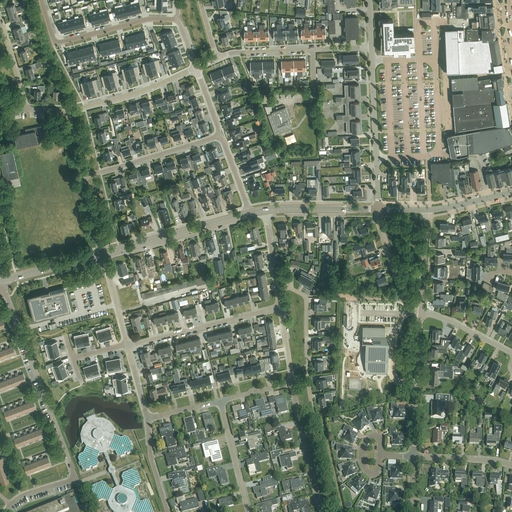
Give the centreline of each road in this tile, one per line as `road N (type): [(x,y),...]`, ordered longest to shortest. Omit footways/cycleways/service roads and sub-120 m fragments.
road 1 (residential): [(4,289),(75,478)]
road 2 (residential): [(41,0),(54,43),(144,19),(180,19)]
road 3 (unclassified): [(378,209),(371,46)]
road 4 (residential): [(127,346),(280,306)]
road 5 (residential): [(215,58),(371,46)]
road 6 (tertiary): [(102,254),(249,213)]
road 7 (unclassified): [(412,457),(420,312)]
road 8 (residential): [(83,177),(220,135)]
road 9 (residential): [(67,112),(195,68)]
road 10 (residential): [(320,511),(292,381)]
